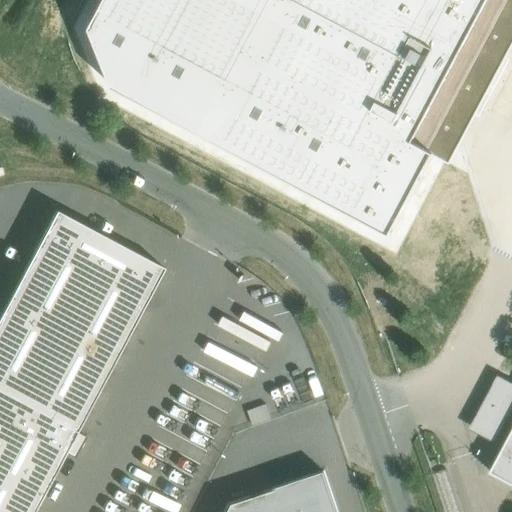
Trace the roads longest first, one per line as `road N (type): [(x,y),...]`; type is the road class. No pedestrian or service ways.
road 1 (unclassified): [(400,511),(343,343),(314,283),(267,243),(0,100)]
road 2 (unknown): [(369,420),(273,451),(213,487),(203,511)]
